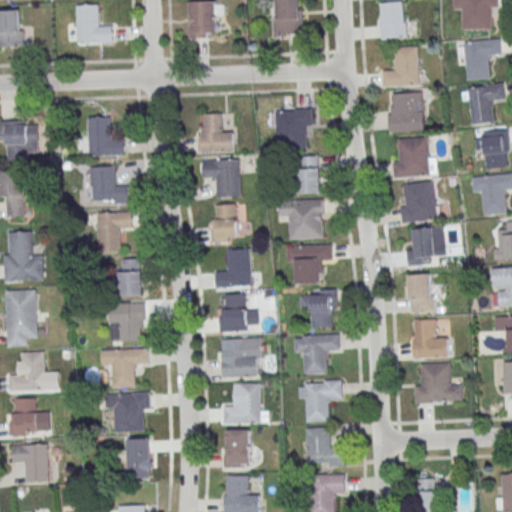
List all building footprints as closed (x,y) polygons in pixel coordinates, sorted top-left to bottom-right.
[(222,15),(222,0),(190,0),(190,37),(216,37),(216,15),(222,15)] [(302,34),(302,0),(273,0),(274,34),(302,34)] [(453,0),(497,0),(498,7),(491,7),(492,29),(462,29),(462,9),(453,9),(453,0)] [(383,3),(405,1),(408,37),(382,38),(380,16),(384,15),(383,3)] [(76,5),(98,4),(98,26),(111,26),(112,41),(77,43),(76,5)] [(22,10),(0,9),(0,46),(22,46),(22,10)] [(468,80),(493,78),(491,57),(502,56),(500,37),(458,41),(459,53),(466,53),(468,80)] [(418,45),(420,85),(383,86),(382,71),(394,70),(393,47),(418,45)] [(506,101),(504,84),(466,87),(469,125),(497,123),(495,102),(506,101)] [(425,130),(422,92),(387,94),(390,132),(425,130)] [(276,149),(312,149),(312,109),(276,109),(276,149)] [(199,151),(233,151),(233,131),(222,131),(222,114),(199,114),(199,151)] [(88,155),(123,155),(123,137),(111,137),(111,116),(88,116),(88,155)] [(7,158),(38,158),(37,120),(0,120),(0,145),(7,145),(7,158)] [(479,131),(481,169),(511,167),(508,129),(479,131)] [(398,139),(427,137),(430,174),(394,177),(393,162),(400,161),(398,139)] [(320,193),(320,156),(298,156),(298,193),(320,193)] [(202,159),(202,179),(216,179),(216,197),(240,197),(240,159),(202,159)] [(90,166),(91,205),(129,203),(128,185),(117,185),(117,165),(90,166)] [(2,216),(27,216),(27,172),(2,172),(2,216)] [(471,177),(511,172),(511,189),(507,190),(507,193),(505,194),(507,213),(484,215),(481,191),(473,192),(471,177)] [(403,184),(433,180),(438,218),(402,223),(400,207),(406,206),(403,184)] [(323,198),(325,238),(290,239),(289,216),(279,216),(279,200),(323,198)] [(212,204),(212,241),(237,241),(237,204),(212,204)] [(98,212),(98,251),(121,251),(121,230),(131,230),(131,212),(98,212)] [(496,259),(511,259),(511,221),(496,222),(496,259)] [(433,227),(414,228),(414,248),(407,248),(408,267),(434,266),(433,227)] [(4,255),(4,281),(43,280),(43,255),(32,255),(32,231),(10,231),(10,254),(4,255)] [(332,245),(287,246),(288,264),(297,263),(298,283),(322,283),(322,262),(332,262),(332,245)] [(217,287),(252,286),(250,249),(227,249),(227,268),(216,268),(217,287)] [(142,259),(120,259),(120,297),(142,297),(142,259)] [(495,306),(511,305),(511,267),(493,268),(495,306)] [(431,274),(409,274),(410,311),(432,310),(431,274)] [(5,290),(35,289),(37,338),(27,338),(27,345),(8,346),(5,290)] [(336,291),(302,291),(302,313),(312,313),(312,327),(336,327),(336,291)] [(247,294),(220,294),(220,331),(247,331),(247,294)] [(110,341),(145,341),(145,303),(109,303),(110,341)] [(511,351),(511,316),(496,316),(496,331),(507,331),(507,351),(511,351)] [(415,320),(436,319),(437,337),(448,337),(449,356),(413,357),(413,340),(415,340),(415,320)] [(303,335),(339,333),(340,349),(326,350),(327,373),(305,374),(304,352),(295,352),(294,338),(303,338),(303,335)] [(223,377),(258,376),(258,365),(263,365),(263,338),(222,338),(223,377)] [(102,350),(103,365),(114,365),(114,387),(136,387),(136,364),(149,364),(148,349),(102,350)] [(19,352),(19,373),(9,373),(9,391),(46,390),(46,352),(19,352)] [(421,364),(450,363),(451,385),(462,385),(463,400),(433,401),(433,402),(415,403),(415,386),(422,386),(421,364)] [(305,383),(324,382),(324,380),(342,379),(343,397),(329,398),(330,421),(307,422),(306,397),(299,398),(299,387),(305,386),(305,383)] [(260,383),(261,422),(224,423),(224,406),(236,406),(236,402),(238,402),(238,383),(260,383)] [(107,395),(108,408),(115,408),(116,432),(145,431),(144,409),(151,409),(150,394),(107,395)] [(38,398),(16,398),(16,414),(10,414),(10,436),(38,436),(38,398)] [(344,466),(343,447),(332,447),(332,427),(307,428),(307,467),(344,466)] [(250,429),(224,429),(224,467),(250,467),(250,429)] [(150,439),(128,439),(128,478),(150,478),(150,439)] [(12,445),(47,443),(49,480),(26,482),(25,462),(13,462),(12,445)] [(511,511),(511,473),(501,474),(502,494),(498,494),(498,511),(511,511)] [(335,511),(335,497),(345,497),(345,474),(310,474),(310,511),(335,511)] [(224,476),(224,511),(259,511),(260,494),(249,494),(249,476),(224,476)] [(420,479),(420,511),(439,511),(439,479),(420,479)]
